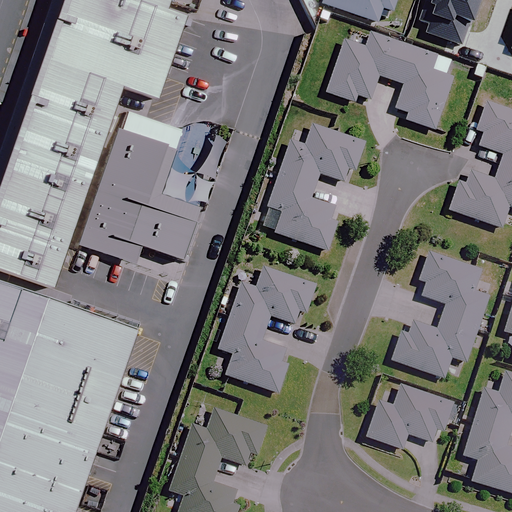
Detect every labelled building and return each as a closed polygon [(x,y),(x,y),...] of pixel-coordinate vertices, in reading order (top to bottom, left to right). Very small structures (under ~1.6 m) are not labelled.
[(55,0),(0,169),(0,275),(51,292),(65,248),(109,111),(118,85),(153,96),(180,13),(164,8),(166,0),(55,0)] [(321,0),(319,9),(375,28),(380,13),(390,16),(395,0),(321,0)] [(511,0),(480,0),(461,52),(509,69),(511,62),(511,0)] [(400,89),(391,114),(403,118),(401,125),(431,135),(449,82),(443,80),(448,65),(367,38),(362,52),(341,45),(323,98),(352,107),(354,101),(367,105),(375,80),(400,89)] [(511,117),(482,107),(475,129),(482,132),(476,151),(500,159),(493,178),(462,167),(446,216),(498,233),(505,212),(511,214),(511,117)] [(171,146),(114,128),(76,244),(133,262),(138,245),(181,259),(198,205),(156,191),(171,146)] [(328,223),(331,212),(308,204),(316,179),(340,187),(345,173),(351,175),(361,147),(309,129),(303,149),(287,143),(257,233),(323,255),(333,225),(328,223)] [(433,334),(410,326),(406,338),(399,336),(389,365),(441,383),(448,362),(462,367),(485,301),(469,295),(476,275),(426,257),(418,280),(424,282),(418,301),(442,309),(433,334)] [(219,316),(227,319),(216,353),(229,358),(222,380),(275,398),(285,367),(279,365),(283,354),(259,346),(267,321),(291,329),(295,316),(302,318),(312,289),(260,272),(258,278),(235,270),(219,316)] [(0,511),(77,511),(138,333),(0,286),(0,511)] [(511,299),(501,336),(511,339),(511,352),(509,362),(511,363),(511,299)] [(511,452),(503,450),(511,425),(511,378),(501,375),(493,397),(478,392),(456,459),(474,465),(467,485),(511,499),(511,452)] [(450,407),(397,389),(391,405),(376,400),(362,442),(399,454),(404,439),(429,447),(433,435),(440,437),(450,407)] [(228,507),(232,495),(210,487),(218,462),(243,470),(247,457),(254,459),(263,431),(211,413),(203,435),(188,430),(166,495),(182,500),(177,511),(235,511),(236,510),(228,507)]
